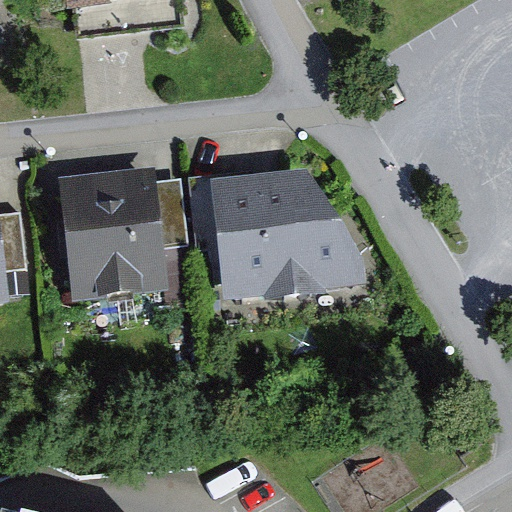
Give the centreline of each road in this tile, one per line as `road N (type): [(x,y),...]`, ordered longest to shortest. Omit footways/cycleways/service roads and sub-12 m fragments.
road 1 (residential): [(327,105),(511,403)]
road 2 (residential): [(0,136),(327,105)]
road 3 (residential): [(266,0),(327,105)]
